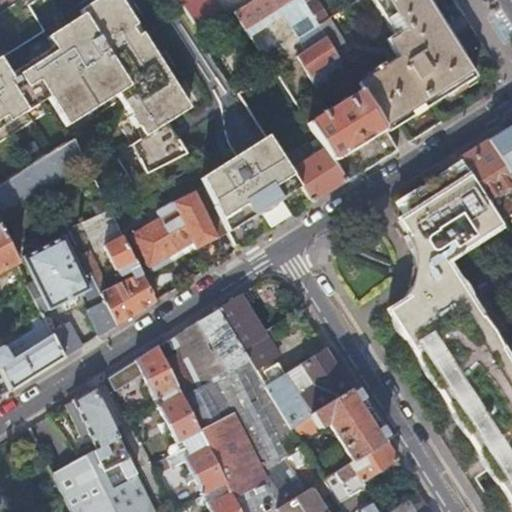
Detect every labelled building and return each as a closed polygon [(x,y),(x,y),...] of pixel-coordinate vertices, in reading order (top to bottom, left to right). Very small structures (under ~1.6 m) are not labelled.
[(0,129),(41,105),(38,101),(43,98),(63,131),(76,123),(74,118),(90,108),(111,95),(114,99),(128,121),(126,122),(133,133),(135,133),(141,142),(130,149),(145,179),(185,159),(165,127),(187,113),(116,0),(101,0),(79,14),(82,19),(47,40),(53,50),(8,78),(0,65),(0,129)] [(54,0),(48,0),(56,13),(61,10),(54,0)] [(213,0),(189,0),(182,5),(200,32),(224,17),(213,0)] [(301,0),(250,0),(233,11),(254,45),(308,10),(303,2),(301,0)] [(307,0),(303,2),(308,10),(317,25),(328,18),(317,0),(307,0)] [(424,0),(370,0),(393,35),(385,40),(396,59),(381,68),(379,65),(373,69),(375,72),(355,85),(359,91),(386,133),(475,77),(424,0)] [(338,58),(317,25),(288,43),(308,77),(338,58)] [(345,182),(396,150),(386,133),(359,91),(307,123),(323,148),(345,182)] [(92,113),(114,99),(111,95),(90,108),(92,113)] [(74,118),(76,123),(92,113),(90,108),(74,118)] [(511,124),(486,141),(511,180),(511,168),(511,124)] [(195,168),(193,169),(213,208),(226,234),(235,252),(312,203),(300,186),(289,169),(268,136),(203,179),(195,168)] [(511,180),(486,141),(457,158),(460,163),(485,201),(508,187),(511,193),(511,180)] [(72,142),(33,166),(39,178),(78,154),(72,142)] [(323,148),(289,169),(300,186),(312,203),(345,182),(323,148)] [(383,312),(511,509),(511,389),(462,311),(472,304),(443,259),(500,224),(485,201),(460,163),(394,204),(402,216),(395,220),(404,234),(401,236),(406,244),(408,251),(410,262),(411,267),(411,274),(409,280),(407,287),(402,295),(405,298),(383,312)] [(0,202),(32,182),(25,171),(0,186),(0,202)] [(226,234),(213,208),(202,213),(192,193),(155,212),(158,220),(129,236),(150,272),(170,260),(167,256),(190,243),(192,247),(194,250),(226,234)] [(0,236),(0,271),(14,264),(0,236)] [(101,285),(96,287),(116,326),(153,302),(121,238),(102,248),(112,269),(115,268),(118,274),(128,269),(131,276),(104,291),(101,285)] [(167,256),(170,260),(192,247),(190,243),(167,256)] [(96,287),(80,255),(31,279),(47,311),(65,303),(67,308),(74,304),(72,299),(85,292),(93,307),(87,310),(85,313),(98,337),(116,326),(96,287)] [(48,332),(23,282),(18,284),(20,289),(14,292),(36,334),(40,342),(9,361),(5,353),(3,348),(0,347),(0,374),(9,393),(62,359),(48,332)] [(237,296),(215,309),(240,350),(242,349),(263,336),(237,296)] [(511,389),(511,365),(472,304),(462,311),(511,389)] [(215,309),(194,322),(202,335),(226,373),(226,374),(246,361),(240,350),(215,309)] [(307,336),(313,332),(304,318),(298,322),(307,336)] [(194,322),(154,347),(177,392),(181,400),(226,374),(226,373),(202,335),(194,322)] [(62,359),(81,348),(68,323),(48,332),(62,359)] [(40,342),(36,334),(5,353),(9,361),(40,342)] [(263,336),(242,349),(254,369),(275,355),(263,336)] [(154,347),(104,379),(112,394),(141,377),(152,399),(157,395),(161,403),(177,392),(154,347)] [(308,416),(350,390),(323,349),(322,347),(282,373),(267,382),(262,386),(289,429),(308,416)] [(240,350),(246,361),(252,370),(254,369),(242,349),(240,350)] [(226,374),(181,400),(197,431),(229,415),(259,472),(282,456),(299,445),(289,429),(262,386),(252,370),(246,361),(226,374)] [(260,371),(267,382),(282,373),(275,362),(260,371)] [(325,425),(350,463),(383,442),(350,390),(308,416),(317,430),(325,425)] [(161,403),(155,406),(175,445),(180,442),(184,449),(200,438),(197,431),(181,400),(177,392),(161,403)] [(152,399),(155,406),(161,403),(157,395),(152,399)] [(137,439),(151,439),(151,415),(138,415),(137,439)] [(223,485),(230,499),(264,482),(259,472),(229,415),(197,431),(200,438),(223,485)] [(187,455),(182,458),(201,497),(207,493),(223,485),(200,438),(184,449),(187,455)] [(180,442),(175,445),(168,449),(167,454),(169,458),(178,452),(184,449),(180,442)] [(321,481),(324,486),(336,478),(339,484),(355,475),(360,483),(395,461),(383,442),(350,463),(321,481)] [(274,498),(279,506),(280,507),(308,489),(321,481),(299,445),(282,456),(299,482),(274,498)] [(184,449),(178,452),(182,458),(187,455),(184,449)] [(327,492),(338,508),(339,511),(350,511),(354,510),(366,503),(352,481),(342,487),(327,492)] [(230,499),(237,511),(269,511),(279,506),(274,498),(264,482),(230,499)] [(208,511),(237,511),(230,499),(223,485),(207,493),(210,500),(204,503),(208,511)] [(163,495),(170,511),(177,511),(195,500),(188,487),(163,495)] [(273,511),(331,511),(338,508),(327,492),(315,500),(308,489),(280,507),(273,511)] [(428,511),(416,492),(406,499),(413,511),(428,511)] [(201,497),(195,500),(198,506),(204,503),(210,500),(207,493),(201,497)] [(385,511),(413,511),(406,499),(385,511)] [(374,511),(368,501),(366,503),(354,510),(355,511),(374,511)]
